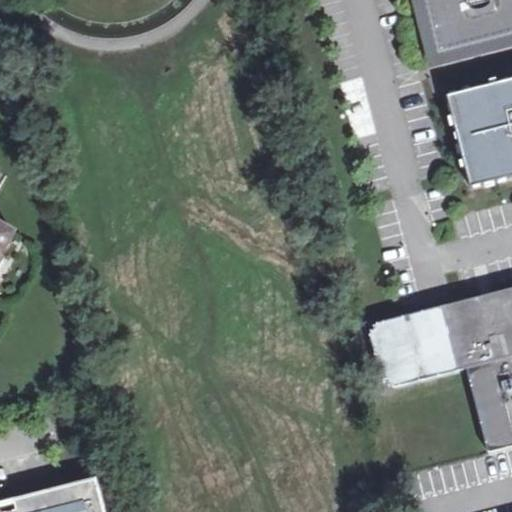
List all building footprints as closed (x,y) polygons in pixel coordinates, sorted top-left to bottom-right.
[(511,0),(438,0),(451,51),(448,54),(448,57),(450,61),(452,62),(455,61),(458,59),(459,55),(511,42),(511,0)] [(511,73),(466,85),(491,181),(511,175),(511,73)] [(0,264),(20,230),(0,219),(0,264)] [(511,288),(368,326),(385,392),(465,371),(487,453),(511,446),(511,288)] [(0,511),(110,511),(99,471),(0,497),(0,511)]
